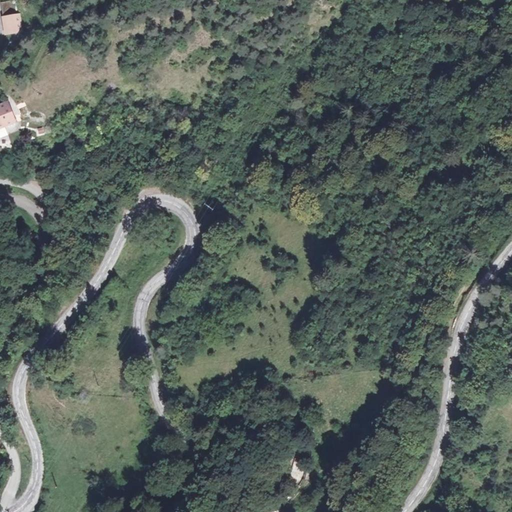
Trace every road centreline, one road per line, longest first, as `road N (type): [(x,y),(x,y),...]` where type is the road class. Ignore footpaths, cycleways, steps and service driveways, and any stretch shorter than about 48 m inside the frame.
road 1 (tertiary): [(174,511),(190,460),(158,399),(138,312),(156,281),(188,260),(195,236),(186,212),(163,201),(134,209),(93,286),(23,365),(16,399),(38,477),(28,502),(9,511)]
road 2 (tertiary): [(511,250),(460,327),(437,457),(403,511)]
road 3 (unclassified): [(45,223),(0,349)]
